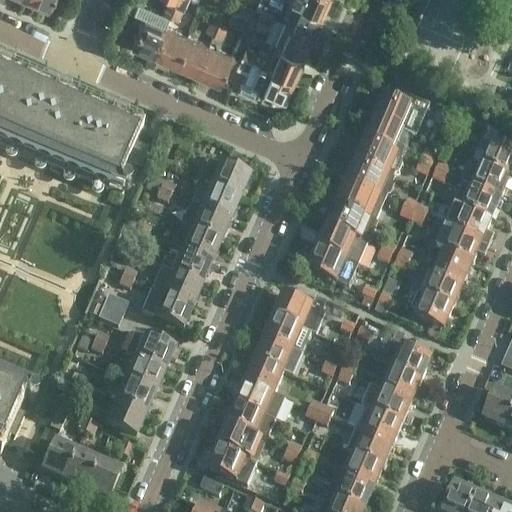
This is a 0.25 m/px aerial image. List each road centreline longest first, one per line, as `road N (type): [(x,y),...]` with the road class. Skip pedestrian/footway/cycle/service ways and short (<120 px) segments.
road 1 (residential): [(150,511),(296,179),(302,147)]
road 2 (residential): [(302,147),(79,54)]
road 3 (residential): [(442,439),(511,279)]
road 4 (residential): [(302,147),(366,0)]
